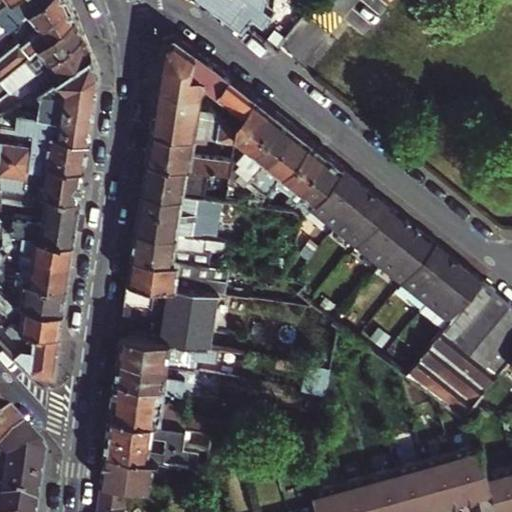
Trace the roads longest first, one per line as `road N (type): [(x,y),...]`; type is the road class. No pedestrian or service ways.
road 1 (residential): [(117,2),(131,71),(76,450)]
road 2 (residential): [(167,0),(509,269)]
